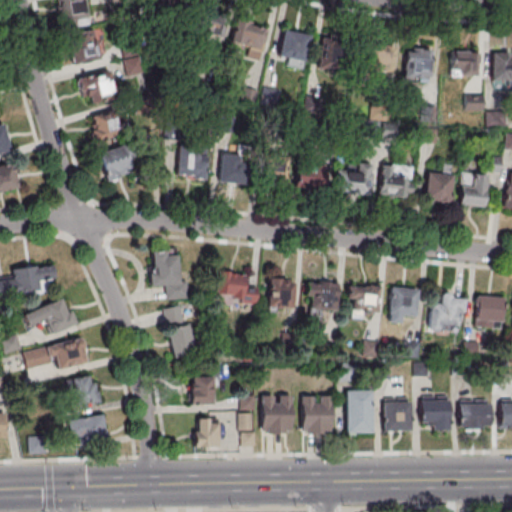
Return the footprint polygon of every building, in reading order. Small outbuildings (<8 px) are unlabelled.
[(137,0),(138,17),(166,16),(165,0),(137,0)] [(65,23),(88,23),(88,5),(65,5),(65,23)] [(232,44),(246,48),(243,57),(258,61),(268,28),(240,19),(232,44)] [(276,59),(304,64),(309,35),(281,30),(276,59)] [(72,65),(98,60),(92,32),(66,37),(72,65)] [(339,38),(318,38),(318,69),(339,70),(339,38)] [(391,74),(393,44),(367,42),(364,72),(391,74)] [(430,49),(403,47),(402,80),(429,82),(430,49)] [(449,76),(476,76),(476,51),(449,51),(449,76)] [(511,52),(490,53),(490,81),(511,81),(511,52)] [(77,80),(83,104),(112,97),(106,73),(77,80)] [(463,112),(483,112),(483,95),(463,95),(463,112)] [(93,139),(115,139),(114,115),(93,115),(93,139)] [(0,153),(8,152),(3,124),(0,124),(0,153)] [(97,162),(111,182),(131,168),(118,148),(97,162)] [(205,179),(205,153),(175,153),(175,179),(205,179)] [(218,183),(246,183),(246,155),(218,155),(218,183)] [(267,182),(286,179),(282,159),(264,161),(267,182)] [(0,191),(18,187),(12,163),(0,166),(0,191)] [(369,163),(347,163),(347,191),(369,191),(369,163)] [(376,195),(407,198),(410,167),(379,164),(376,195)] [(292,189),(323,189),(323,167),(293,167),(292,189)] [(511,173),(505,172),(502,203),(511,204),(511,173)] [(449,204),(450,175),(424,174),(423,203),(449,204)] [(458,176),(458,207),(485,207),(485,176),(458,176)] [(149,251),(149,286),(164,286),(164,299),(186,299),(186,281),(177,281),(177,251),(149,251)] [(0,277),(0,295),(15,294),(15,292),(36,289),(35,279),(52,277),(50,265),(34,267),(33,266),(10,268),(11,277),(0,277)] [(254,303),(256,287),(245,286),(246,275),(216,271),(213,298),(254,303)] [(291,309),(291,279),(265,279),(265,309),(291,309)] [(377,311),(377,284),(347,284),(347,311),(377,311)] [(335,310),(335,285),(315,285),(315,294),(309,294),(309,310),(335,310)] [(416,288),(389,287),(387,323),(403,323),(403,315),(415,316),(416,288)] [(459,326),(463,295),(440,292),(439,304),(428,303),(424,332),(448,335),(449,325),(459,326)] [(472,327),(500,328),(502,297),(474,295),(472,327)] [(21,314),(26,325),(43,317),(50,332),(73,322),(68,310),(64,312),(58,298),(21,314)] [(181,321),(179,306),(162,308),(165,323),(181,321)] [(171,357),(192,353),(187,325),(166,329),(171,357)] [(0,338),(14,334),(18,347),(2,352),(0,345),(0,338)] [(20,351),(25,368),(54,361),(56,368),(83,361),(77,338),(20,351)] [(70,378),(75,404),(96,400),(94,391),(93,391),(91,382),(87,383),(85,375),(70,378)] [(188,404),(211,404),(211,376),(188,376),(188,404)] [(370,389),(344,389),(344,433),(370,433),(370,389)] [(259,433),(290,433),(290,395),(259,395),(259,433)] [(299,433),(329,433),(329,396),(299,396),(299,433)] [(418,397),(418,429),(448,429),(448,397),(418,397)] [(409,430),(409,398),(380,398),(380,430),(409,430)] [(488,429),(488,402),(456,402),(456,429),(488,429)] [(511,403),(496,404),(496,429),(511,428),(511,403)] [(66,420),(69,437),(76,435),(77,443),(103,438),(99,414),(66,420)] [(191,447),(218,447),(218,419),(191,419),(191,447)] [(26,436),(27,453),(43,452),(43,436),(26,436)]
